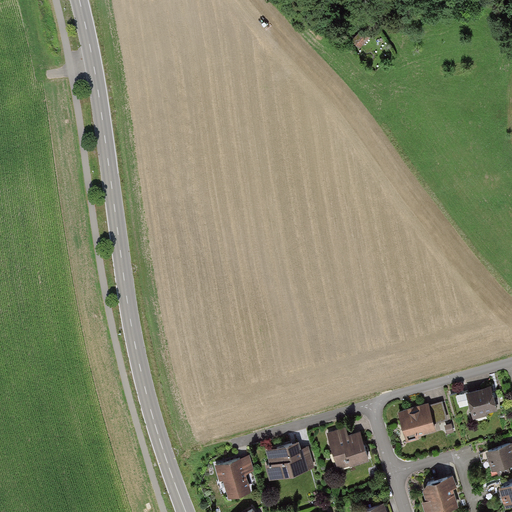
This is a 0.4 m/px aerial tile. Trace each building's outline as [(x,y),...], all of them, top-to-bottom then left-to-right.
[(498,409),(491,383),(466,390),(470,403),(473,417),(488,413),(487,411),(498,409)] [(460,406),(470,403),(466,390),(456,393),(460,406)] [(430,403),(435,422),(448,418),(443,399),(430,403)] [(429,400),(398,409),(407,440),(419,436),(418,433),(437,428),(435,422),(430,403),(429,400)] [(451,422),(445,424),(447,432),(454,430),(451,422)] [(338,467),(370,457),(360,426),(348,430),(346,425),(327,431),(338,467)] [(265,463),(270,479),(315,465),(308,444),(301,446),(299,439),(266,448),(270,461),(265,463)] [(511,440),(486,448),(492,469),(496,467),(499,475),(511,471),(509,464),(511,462),(511,440)] [(229,496),(251,489),(246,471),(254,469),(249,453),(215,462),(220,479),(223,478),(229,496)] [(427,480),(423,489),(426,499),(422,500),(425,511),(435,511),(458,504),(453,487),(457,486),(453,472),(427,480)] [(511,479),(499,484),(505,505),(511,502),(511,479)] [(388,511),(384,499),(351,509),(351,511),(388,511)]
